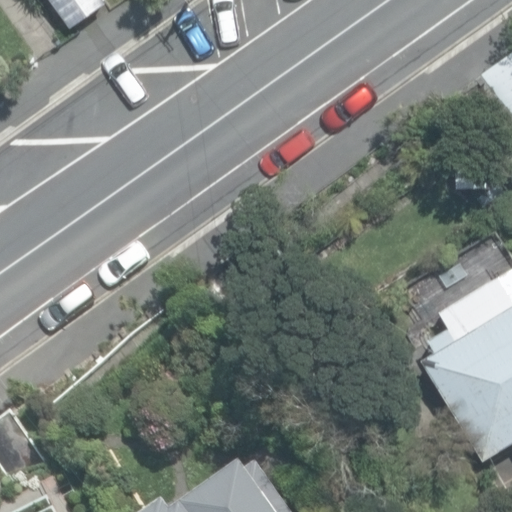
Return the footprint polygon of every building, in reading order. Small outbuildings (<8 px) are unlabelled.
[(56,0),(71,21),(100,0),(56,0)] [(511,51),(483,71),(511,109),(511,51)] [(493,151),(511,137),(511,109),(483,71),(451,95),(493,151)] [(456,159),(455,188),(481,190),(482,160),(456,159)] [(511,190),(503,179),(480,197),(494,215),(511,200),(511,190)] [(193,284),(240,348),(314,295),(267,230),(193,284)] [(511,290),(502,272),(441,307),(451,323),(430,335),(437,347),(423,355),(482,456),(511,438),(511,290)] [(0,421),(0,464),(26,501),(60,476),(13,412),(0,421)] [(275,511),(246,469),(183,511),(171,511),(170,509),(165,511),(275,511)]
